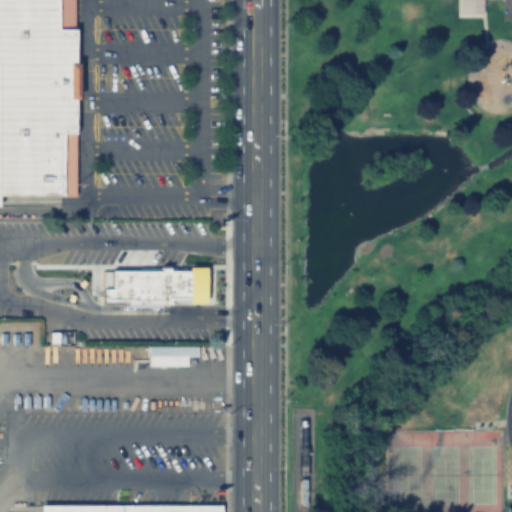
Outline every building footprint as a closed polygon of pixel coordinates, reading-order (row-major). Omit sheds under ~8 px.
[(0,0),(71,0),(71,29),(75,29),(75,135),(62,135),(62,157),(73,157),(73,198),(0,197),(0,0)] [(458,0),(459,18),(480,18),(480,0),(458,0)] [(100,263),(100,303),(176,303),(176,262),(100,263)] [(146,367),(194,367),(194,347),(146,347),(146,367)] [(309,505),(309,466),(299,466),(299,505),(309,505)]
